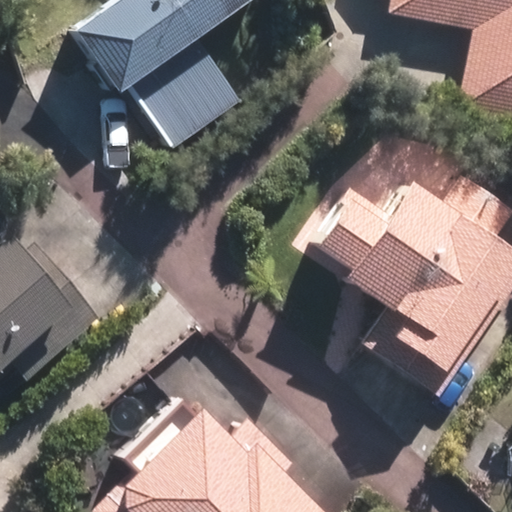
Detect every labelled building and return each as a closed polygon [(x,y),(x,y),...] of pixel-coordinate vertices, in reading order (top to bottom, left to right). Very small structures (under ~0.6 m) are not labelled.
[(67,9),(63,0),(24,0),(32,21),(67,9)] [(119,0),(76,33),(117,87),(125,80),(173,144),(238,95),(192,33),(235,0),(119,0)] [(511,114),(511,0),(399,0),(397,10),(476,25),(460,104),(511,114)] [(510,256),(404,183),(342,273),(391,307),(369,338),(426,376),(510,256)] [(0,353),(62,299),(8,237),(0,244),(0,353)] [(304,511),(199,403),(90,507),(95,511),(304,511)]
